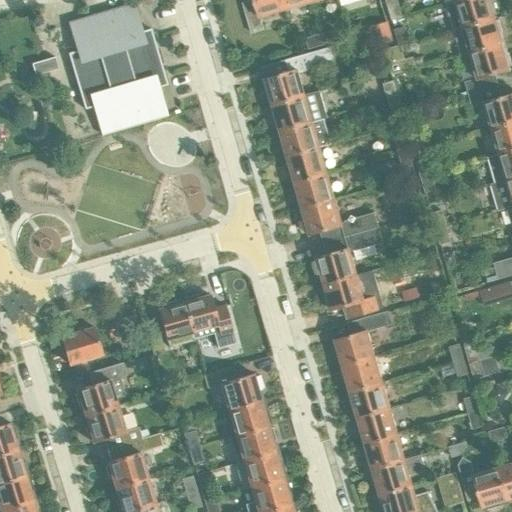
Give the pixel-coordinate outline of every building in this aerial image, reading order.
[(286,10),(283,0),(248,0),(243,2),(252,32),(264,28),(261,17),(286,10)] [(283,0),(286,10),(312,2),(311,0),(283,0)] [(387,0),(392,17),(402,14),(398,0),(387,0)] [(457,0),(455,1),(446,3),(453,30),(495,17),(495,15),(498,14),(494,1),(491,1),(490,0),(457,0)] [(143,30),(136,4),(71,23),(79,49),(69,52),(86,108),(95,105),(103,132),(167,113),(159,86),(168,84),(163,63),(158,64),(153,50),(158,48),(152,28),(143,30)] [(461,56),(470,53),(503,44),(500,33),(503,32),(499,19),(496,20),(496,18),(497,18),(496,16),(495,17),(453,30),(461,56)] [(377,45),(392,41),(387,24),(372,28),(377,45)] [(406,26),(395,30),(399,45),(410,42),(406,26)] [(336,30),(321,34),(324,43),(339,39),(336,30)] [(324,43),(321,34),(306,38),(309,47),(324,43)] [(465,82),(469,95),(498,86),(495,74),(511,69),(511,68),(510,68),(510,66),(511,65),(511,62),(509,52),(506,53),(503,44),(470,53),(478,79),(465,82)] [(270,94),(273,105),(306,96),(298,71),(334,60),(331,48),(263,67),(267,81),(263,82),(267,95),(270,94)] [(392,48),(385,50),(389,64),(396,62),(392,48)] [(59,67),(56,56),(33,63),(36,74),(59,67)] [(389,64),(392,75),(417,68),(414,57),(396,62),(389,64)] [(384,84),(389,99),(399,96),(394,81),(388,83),(384,84)] [(484,102),(492,128),(511,122),(511,93),(501,97),(498,86),(469,95),(472,106),(484,102)] [(280,128),(281,131),(322,119),(326,118),(325,113),(318,92),(306,96),(273,105),(276,115),(273,116),(277,128),(280,128)] [(393,114),(397,113),(403,111),(399,96),(389,99),(393,114)] [(285,145),(288,157),(320,148),(330,145),(328,139),(322,119),(281,131),(281,133),(278,133),(282,146),(285,145)] [(511,122),(492,128),(499,154),(511,150),(511,122)] [(394,137),(399,153),(408,150),(404,135),(394,137)] [(294,179),(295,182),(327,173),(320,148),(288,157),(291,166),(288,167),(291,180),(294,179)] [(412,165),(408,150),(399,153),(403,168),(412,165)] [(491,184),(511,178),(511,150),(499,154),(488,157),(496,183),(491,184)] [(427,157),(417,160),(421,175),(431,172),(427,157)] [(426,191),(435,188),(431,172),(421,175),(426,191)] [(299,197),(302,208),(335,199),(327,173),(295,182),(296,184),(293,185),(296,198),(299,197)] [(498,211),(507,208),(511,206),(511,178),(491,184),(498,211)] [(326,230),(330,242),(376,229),(372,213),(341,222),(335,199),(302,208),(305,218),(302,219),(306,232),(309,231),(310,234),(326,230)] [(442,210),(432,212),(437,228),(446,225),(442,210)] [(450,241),(446,225),(437,228),(441,244),(450,241)] [(321,273),(324,284),(356,275),(349,249),(379,241),(376,229),(330,242),(333,252),(316,257),(317,260),(314,261),(318,273),(321,273)] [(453,253),(445,255),(447,262),(452,261),(454,257),(453,253)] [(511,257),(494,263),(495,268),(484,271),(487,283),(511,275),(511,257)] [(327,294),(323,295),(327,307),(330,306),(331,310),(345,306),(349,318),(381,309),(377,297),(364,301),(356,275),(324,284),(327,294)] [(183,298),(194,338),(214,333),(218,347),(235,342),(226,310),(214,314),(209,294),(201,297),(200,293),(183,298)] [(194,339),(194,338),(183,298),(167,303),(168,306),(159,308),(168,340),(192,333),(194,339)] [(340,355),(343,366),(375,357),(368,332),(393,325),(390,312),(353,323),(356,333),(335,339),(336,343),(334,343),(337,356),(340,355)] [(135,315),(122,319),(131,348),(143,345),(135,315)] [(144,322),(150,346),(162,343),(155,318),(144,322)] [(62,336),(67,353),(70,364),(102,355),(94,327),(62,336)] [(465,347),(469,363),(480,360),(476,344),(465,347)] [(464,359),(460,345),(449,348),(453,362),(464,359)] [(480,360),(469,363),(474,379),(500,371),(495,356),(480,360)] [(350,389),(351,392),(382,383),(375,357),(343,366),(346,377),(343,377),(347,390),(350,389)] [(458,378),(468,375),(464,359),(453,362),(458,378)] [(78,390),(85,416),(117,406),(114,396),(117,395),(120,394),(122,390),(122,386),(120,377),(126,375),(122,362),(91,371),(95,385),(78,390)] [(221,383),(228,409),(261,399),(258,388),(261,387),(257,375),(254,375),(253,372),(236,378),(233,367),(205,375),(208,387),(221,383)] [(355,407),(358,418),(390,409),(382,383),(351,392),(351,394),(348,395),(352,408),(355,407)] [(465,399),(469,414),(479,411),(474,393),(464,396),(465,399)] [(228,409),(236,434),(268,425),(267,422),(271,421),(267,409),(264,409),(261,399),(228,409)] [(114,448),(122,446),(142,439),(142,437),(138,426),(125,430),(117,406),(85,416),(93,442),(110,437),(114,448)] [(497,423),(504,413),(496,407),(489,417),(497,423)] [(365,441),(365,444),(397,434),(390,409),(358,418),(361,428),(358,429),(362,442),(365,441)] [(479,411),(469,414),(473,428),(483,425),(479,411)] [(0,454),(17,449),(9,423),(0,425),(0,454)] [(236,434),(243,461),(276,451),(272,440),(276,439),(272,426),(269,427),(268,425),(236,434)] [(492,442),(507,438),(504,428),(489,432),(492,442)] [(195,429),(191,431),(185,433),(189,448),(200,445),(195,429)] [(125,456),(108,461),(116,488),(149,478),(141,452),(163,445),(160,434),(150,437),(142,439),(122,446),(125,456)] [(370,458),(373,470),(405,460),(405,459),(397,434),(365,444),(366,445),(363,446),(367,459),(370,458)] [(465,443),(447,448),(450,458),(466,453),(468,450),(465,443)] [(189,448),(191,454),(194,463),(204,460),(200,445),(189,448)] [(18,449),(0,454),(0,482),(25,474),(18,449)] [(250,484),(251,487),(283,477),(282,474),(286,473),(282,460),(278,461),(276,451),(243,461),(237,462),(243,486),(250,484)] [(380,493),(380,496),(413,487),(409,475),(426,470),(421,455),(405,459),(405,460),(373,470),(376,480),(373,481),(377,494),(380,493)] [(462,458),(458,465),(468,501),(480,497),(483,507),(486,507),(487,510),(499,506),(498,503),(509,500),(499,467),(473,475),(469,461),(462,458)] [(511,463),(499,467),(509,500),(511,498),(511,463)] [(25,474),(0,482),(0,508),(1,510),(33,500),(25,474)] [(464,502),(456,474),(439,479),(446,507),(464,502)] [(182,479),(187,494),(196,491),(192,476),(182,479)] [(248,511),(261,511),(290,503),(287,492),(291,491),(287,478),(284,479),(283,477),(251,487),(255,501),(246,504),(248,511)] [(122,511),(128,511),(156,503),(149,478),(116,488),(122,511)] [(205,500),(215,497),(211,482),(200,485),(205,500)] [(413,487),(380,496),(383,506),(380,507),(381,511),(438,511),(428,491),(415,495),(413,487)] [(191,509),(201,506),(196,491),(187,494),(191,509)] [(208,511),(221,511),(220,511),(215,497),(205,500),(208,511)] [(36,511),(33,500),(1,510),(1,511),(36,511)] [(158,511),(156,503),(128,511),(158,511)] [(292,511),(290,503),(261,511),(292,511)]
